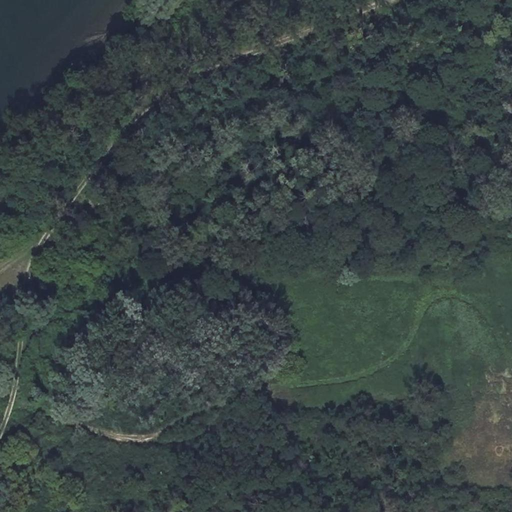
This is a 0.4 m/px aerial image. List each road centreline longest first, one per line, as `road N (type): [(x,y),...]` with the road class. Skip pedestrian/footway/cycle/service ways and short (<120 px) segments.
road 1 (track): [(391,0),(168,94),(61,209),(28,295),(16,390),(0,430)]
road 2 (track): [(511,370),(474,334),(446,289),(430,289),(383,374),(347,385),(236,393),(192,434),(114,438),(16,390)]
